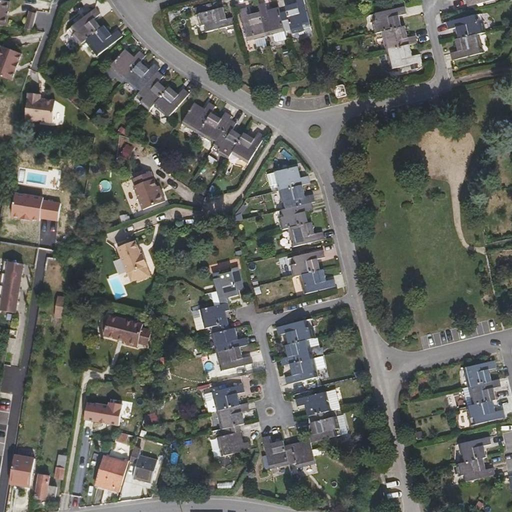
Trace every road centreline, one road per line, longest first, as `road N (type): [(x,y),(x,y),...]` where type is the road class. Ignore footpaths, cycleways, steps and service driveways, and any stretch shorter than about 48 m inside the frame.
road 1 (residential): [(315,130),(344,114),(441,89),(424,0)]
road 2 (residential): [(36,266),(0,480)]
road 3 (residential): [(132,22),(268,121),(315,130)]
road 4 (residential): [(278,414),(256,326),(354,297)]
road 5 (residential): [(315,130),(354,297)]
road 6 (residential): [(374,373),(407,511)]
road 7 (residential): [(374,373),(501,342)]
road 8 (residential): [(118,511),(247,511)]
